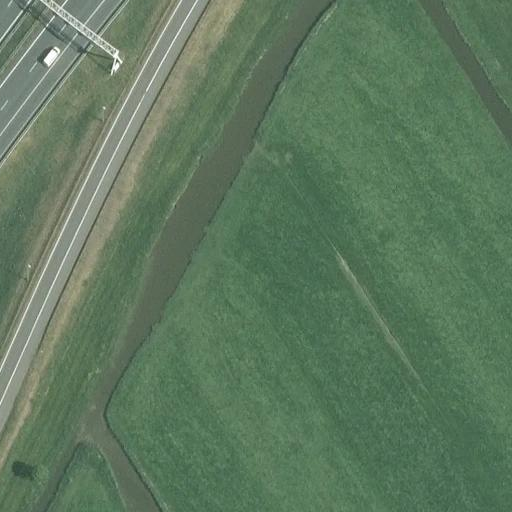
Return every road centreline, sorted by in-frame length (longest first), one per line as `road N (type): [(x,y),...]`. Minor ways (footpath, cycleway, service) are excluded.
road 1 (motorway): [(0,399),(129,112),(194,0)]
road 2 (motorway): [(0,125),(95,0)]
